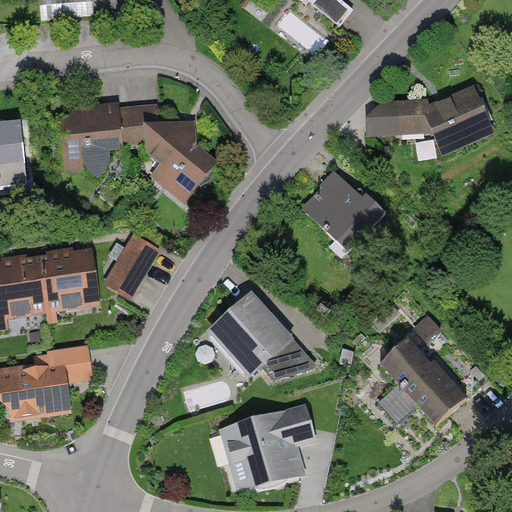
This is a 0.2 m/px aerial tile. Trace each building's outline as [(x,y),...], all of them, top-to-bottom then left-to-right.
[(339,0),(312,0),(309,5),(341,30),(355,12),(339,0)] [(441,160),(496,138),(477,93),(432,111),(432,102),(400,103),(401,140),(432,139),(441,160)] [(63,118),(67,176),(132,170),(128,113),(63,118)] [(0,123),(0,190),(29,188),(23,121),(0,123)] [(162,168),(153,179),(190,211),(227,169),(200,146),(198,125),(149,129),(151,159),(162,168)] [(344,172),(303,213),(349,258),(390,218),(344,172)] [(107,289),(133,303),(161,252),(136,238),(107,289)] [(43,260),(50,316),(103,310),(96,253),(43,260)] [(0,265),(0,322),(50,316),(43,260),(0,265)] [(256,296),(211,336),(255,386),(300,346),(256,296)] [(416,345),(385,372),(439,431),(470,404),(416,345)] [(0,374),(0,389),(5,428),(75,418),(71,388),(96,385),(92,350),(46,356),(48,368),(0,374)] [(318,445),(306,407),(217,434),(235,495),(305,474),(298,451),(318,445)]
